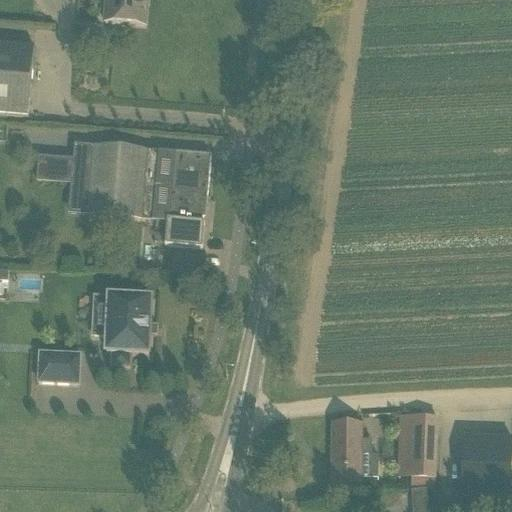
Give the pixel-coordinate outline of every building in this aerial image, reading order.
[(147,0),(107,0),(105,25),(145,29),(147,0)] [(0,116),(9,117),(28,119),(33,69),(2,66),(4,47),(0,46),(0,116)] [(88,218),(153,224),(159,154),(94,149),(88,218)] [(204,226),(203,226),(205,205),(203,205),(203,197),(208,197),(211,158),(176,155),(171,216),(172,216),(172,218),(173,218),(172,222),(167,222),(164,248),(201,252),(204,226)] [(8,273),(0,272),(0,282),(8,283),(8,273)] [(115,301),(114,338),(109,338),(109,337),(108,337),(107,356),(113,356),(112,369),(130,370),(131,357),(149,358),(151,303),(115,301)] [(41,356),(39,385),(79,387),(81,358),(41,356)] [(435,481),(438,421),(414,420),(412,480),(435,481)] [(373,448),(362,447),(362,427),(333,427),(332,465),(336,465),(336,469),(332,469),(332,486),(363,487),(363,481),(381,481),(381,458),(373,457),(373,448)] [(509,511),(511,462),(511,447),(511,441),(464,440),(462,487),(458,487),(457,511),(509,511)] [(436,511),(435,491),(411,493),(412,511),(436,511)]
